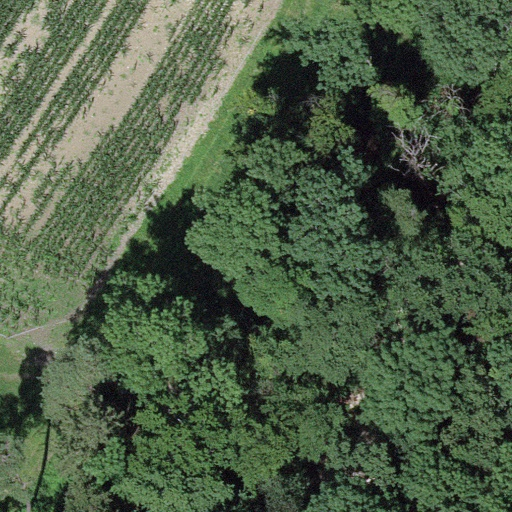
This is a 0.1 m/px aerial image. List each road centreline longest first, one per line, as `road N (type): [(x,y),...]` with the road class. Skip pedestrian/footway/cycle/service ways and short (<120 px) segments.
road 1 (track): [(511,134),(328,511)]
road 2 (track): [(341,479),(102,357)]
